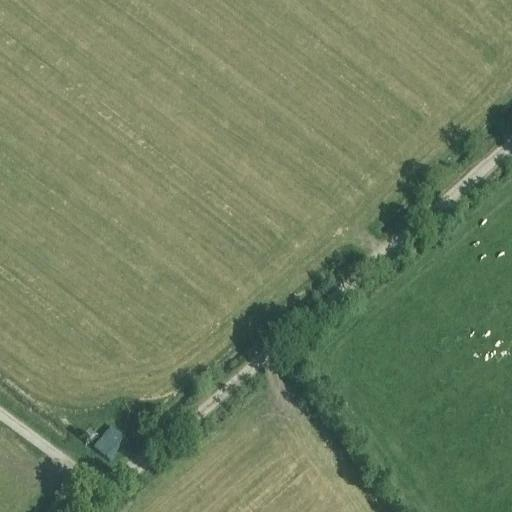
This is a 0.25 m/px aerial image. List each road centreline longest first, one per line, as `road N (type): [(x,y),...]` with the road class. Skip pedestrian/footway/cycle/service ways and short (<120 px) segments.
road 1 (track): [(511,142),(82,511)]
road 2 (track): [(0,414),(104,493)]
